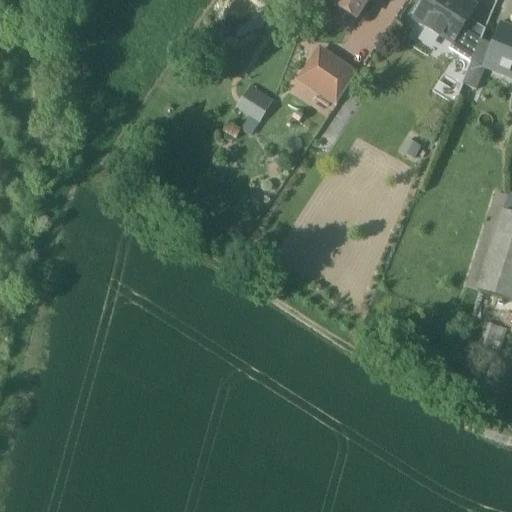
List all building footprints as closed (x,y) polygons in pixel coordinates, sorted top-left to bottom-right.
[(367,0),(325,0),(333,4),(332,6),(356,20),(367,0)] [(426,0),(416,16),(428,24),(425,30),(439,39),(443,33),(455,41),(468,20),(473,12),(455,0),(454,0),(426,0)] [(485,31),(468,20),(455,41),(449,50),(471,64),(481,41),(485,31)] [(511,38),(501,34),(504,28),(502,27),(493,47),(486,65),(487,66),(510,76),(511,72),(511,71),(511,38)] [(493,47),(481,41),(471,64),(462,86),(476,92),(487,66),(486,65),(493,47)] [(356,76),(320,51),(300,81),(336,105),(356,76)] [(243,85),(233,111),(261,123),(272,97),(243,85)] [(511,198),(509,197),(503,215),(511,218),(511,198)] [(511,296),(511,218),(503,215),(478,292),(510,303),(511,296)]
